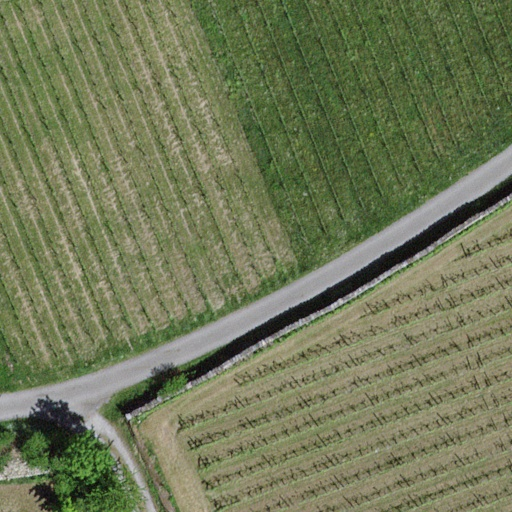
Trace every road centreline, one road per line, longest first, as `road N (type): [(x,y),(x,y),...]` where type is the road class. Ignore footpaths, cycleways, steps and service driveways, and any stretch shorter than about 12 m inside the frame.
road 1 (track): [(0,406),(60,398),(201,346),(393,244),(511,162)]
road 2 (track): [(60,398),(93,428),(143,511)]
